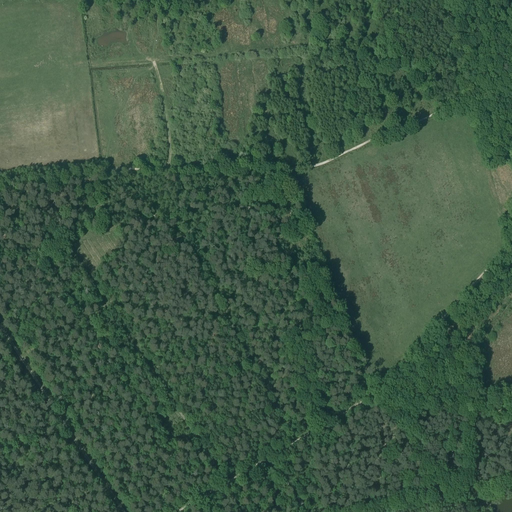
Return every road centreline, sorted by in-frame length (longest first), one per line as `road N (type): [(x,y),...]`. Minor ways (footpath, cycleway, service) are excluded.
road 1 (track): [(511,83),(316,165),(194,169)]
road 2 (track): [(68,241),(228,481)]
road 3 (track): [(369,395),(394,438),(439,469),(468,511)]
